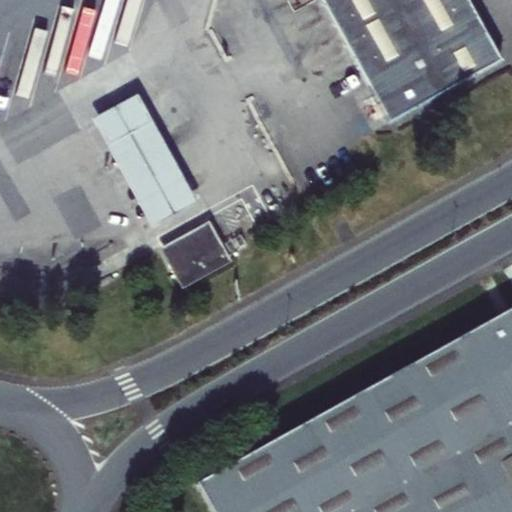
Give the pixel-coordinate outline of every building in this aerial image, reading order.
[(498,64),(462,0),(316,0),(371,96),(383,118),(388,127),(498,64)] [(383,118),(371,96),(362,101),(374,123),(383,118)] [(135,98),(90,123),(150,232),(195,207),(135,98)] [(209,222),(156,251),(180,295),(233,265),(209,222)] [(511,511),(511,311),(196,486),(210,511),(511,511)]
